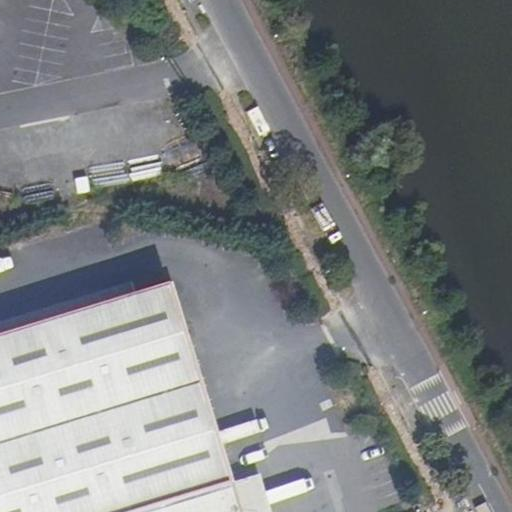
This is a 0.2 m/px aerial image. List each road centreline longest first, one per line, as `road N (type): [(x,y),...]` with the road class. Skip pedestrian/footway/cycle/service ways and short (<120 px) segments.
road 1 (unclassified): [(216,0),(493,511)]
road 2 (unknown): [(280,359),(248,304),(207,266),(173,256),(0,303)]
road 3 (unknown): [(280,359),(343,511)]
